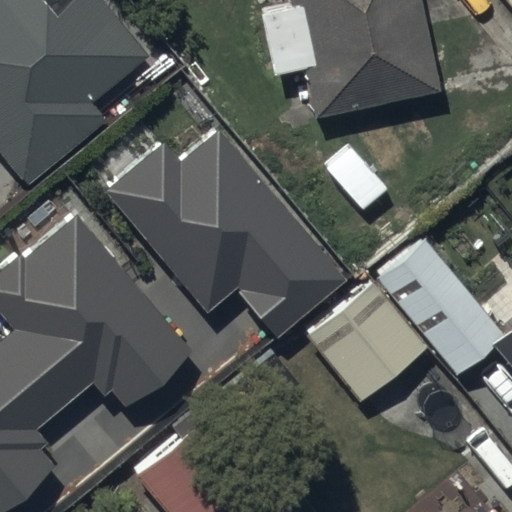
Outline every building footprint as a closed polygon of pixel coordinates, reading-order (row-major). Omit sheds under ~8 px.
[(0,0),(0,152),(21,178),(98,114),(83,96),(142,47),(101,0),(53,0),(48,5),(43,0),(0,0)] [(268,0),(252,3),(265,65),(297,58),(307,108),(433,82),(415,0),(268,0)] [(365,186),(322,214),(352,252),(392,221),(365,186)] [(419,231),(369,271),(423,337),(449,368),(499,328),(419,231)] [(300,327),(354,393),(423,337),(369,271),(300,327)] [(0,415),(20,439),(98,373),(36,300),(0,330),(0,415)] [(43,438),(0,473),(0,508),(3,511),(58,511),(112,468),(84,434),(58,455),(43,438)] [(504,511),(494,500),(479,511),(447,511),(436,498),(418,511),(504,511)]
